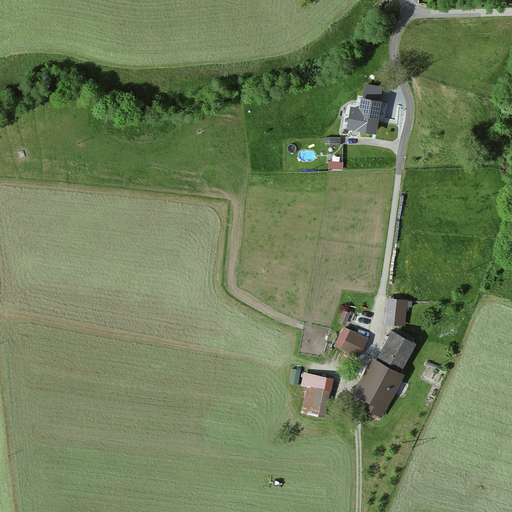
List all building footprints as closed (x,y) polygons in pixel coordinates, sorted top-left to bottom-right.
[(379,21),(384,30),(398,23),(393,14),(379,21)] [(350,130),(378,134),(383,104),(380,103),(382,91),(364,88),(362,100),(361,100),(359,108),(353,107),(350,130)] [(342,163),(329,163),(329,171),(342,171),(342,163)] [(407,303),(388,301),(386,326),(405,328),(407,303)] [(340,354),(357,362),(367,340),(350,332),(340,354)] [(418,345),(395,332),(378,361),(374,359),(354,393),(371,403),(367,410),(382,418),(407,376),(402,373),(418,345)] [(300,382),(301,370),(292,369),(291,381),(300,382)] [(301,415),(325,420),(334,380),(303,373),(300,388),(307,390),(301,415)]
